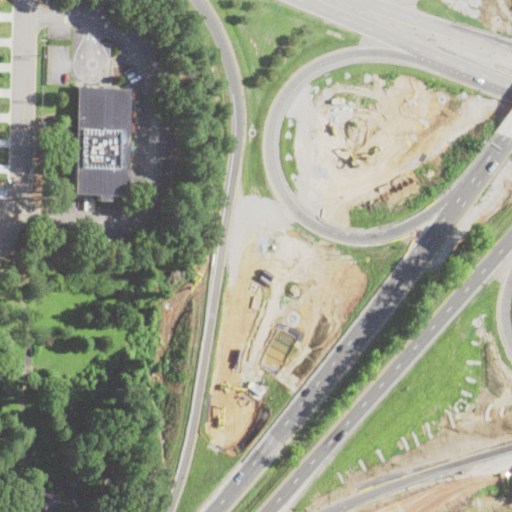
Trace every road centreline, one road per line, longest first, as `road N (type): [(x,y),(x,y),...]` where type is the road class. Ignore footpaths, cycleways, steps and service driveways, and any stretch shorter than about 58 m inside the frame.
road 1 (motorway): [(274,0),(308,33),(317,65),(286,197),(165,511)]
road 2 (motorway): [(509,136),(213,511)]
road 3 (motorway): [(267,511),(511,239)]
road 4 (motorway): [(504,76),(395,79),(363,92),(333,117),(286,197)]
road 5 (residential): [(26,0),(22,158),(0,232)]
road 6 (motorway): [(320,511),(374,485),(511,439)]
